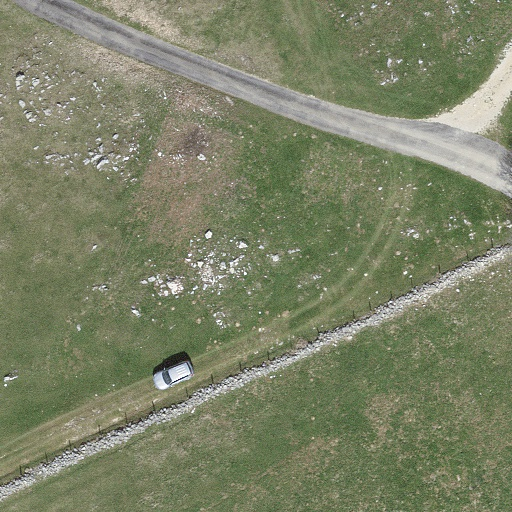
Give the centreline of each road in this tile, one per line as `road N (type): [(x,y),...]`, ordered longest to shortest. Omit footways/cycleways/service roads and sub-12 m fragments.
road 1 (track): [(511,66),(455,150),(337,291),(301,317),(0,461)]
road 2 (unclassified): [(38,0),(214,75),(511,175)]
road 3 (track): [(305,0),(370,128)]
